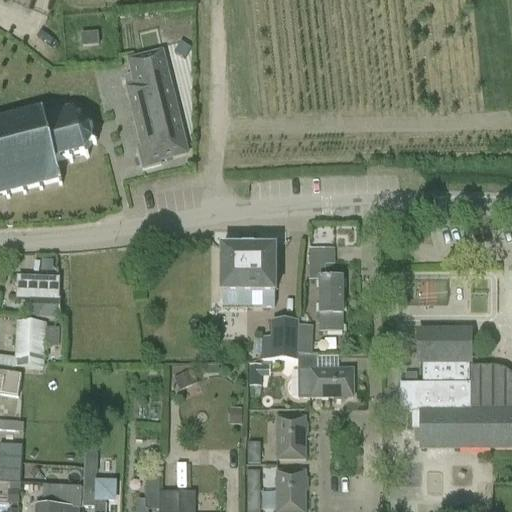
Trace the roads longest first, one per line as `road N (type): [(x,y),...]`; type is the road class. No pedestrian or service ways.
road 1 (tertiary): [(368,205),(0,241)]
road 2 (tertiary): [(511,206),(368,205)]
